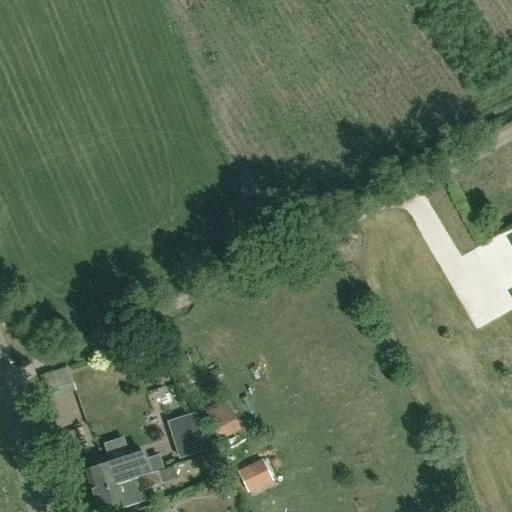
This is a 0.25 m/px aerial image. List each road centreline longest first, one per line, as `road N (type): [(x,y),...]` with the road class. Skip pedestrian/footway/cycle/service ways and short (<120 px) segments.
road 1 (residential): [(511,131),(4,377)]
road 2 (unclassified): [(44,511),(4,377)]
